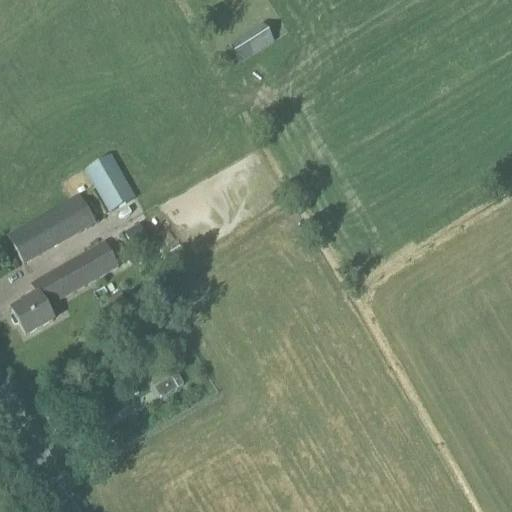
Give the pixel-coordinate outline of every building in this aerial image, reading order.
[(240,66),(273,44),(262,27),(229,48),(240,66)] [(110,159),(86,173),(109,215),(134,201),(110,159)] [(77,199),(8,239),(23,265),(92,225),(77,199)] [(46,311),(118,270),(104,244),(30,287),(36,299),(12,313),(26,338),(52,323),(46,311)] [(160,401),(183,387),(177,377),(154,391),(160,401)]
